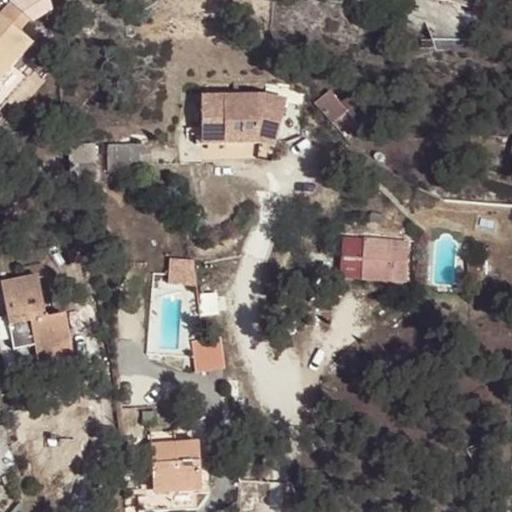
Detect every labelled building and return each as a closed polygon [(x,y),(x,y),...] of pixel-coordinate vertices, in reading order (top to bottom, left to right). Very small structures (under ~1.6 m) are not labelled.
[(442,0),(470,8),(472,0),(442,0)] [(0,79),(31,44),(19,33),(30,21),(10,3),(0,14),(0,79)] [(263,90),(201,95),(205,142),(263,138),(278,140),(286,94),(263,90)] [(328,91),(314,103),(332,124),(346,112),(328,91)] [(346,112),(356,123),(367,113),(358,102),(346,112)] [(157,146),(120,149),(122,175),(158,172),(157,146)] [(82,188),(109,186),(106,150),(77,152),(82,188)] [(360,281),(362,242),(342,240),(340,280),(360,281)] [(362,242),(360,281),(407,284),(409,244),(362,242)] [(482,261),(469,262),(469,272),(483,272),(482,261)] [(173,288),(199,286),(196,263),(172,265),(173,288)] [(17,365),(51,359),(48,345),(69,340),(65,315),(46,319),(38,276),(1,283),(8,320),(12,339),(14,351),(17,365)] [(0,341),(12,339),(8,320),(0,321),(0,341)] [(226,368),(222,339),(203,341),(192,342),(196,372),(226,368)] [(48,345),(51,359),(72,355),(69,340),(48,345)] [(149,434),(152,490),(201,487),(199,442),(174,444),(173,432),(149,434)]
